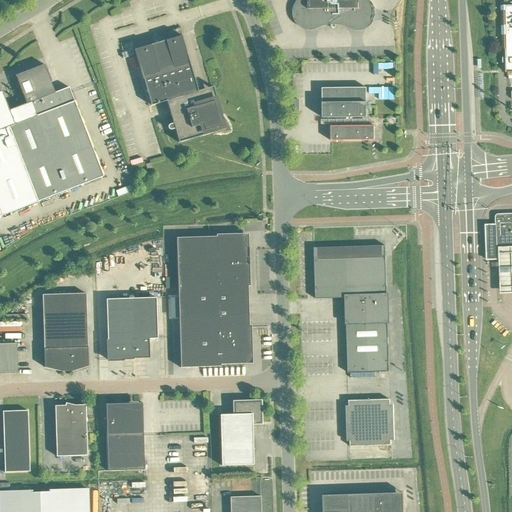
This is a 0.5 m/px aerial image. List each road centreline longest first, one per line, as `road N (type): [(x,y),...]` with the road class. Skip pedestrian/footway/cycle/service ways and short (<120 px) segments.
road 1 (primary): [(487,511),(473,398),(469,193)]
road 2 (primary): [(444,195),(451,411),(464,511)]
road 3 (residential): [(285,380),(0,393)]
road 4 (residential): [(279,197),(271,91),(243,0)]
road 5 (residential): [(285,380),(279,197)]
road 6 (primary): [(438,0),(444,172)]
road 7 (primary): [(468,170),(461,0)]
road 8 (residential): [(444,172),(316,187),(305,195)]
road 9 (residential): [(305,195),(444,195)]
road 10 (residential): [(288,511),(285,380)]
